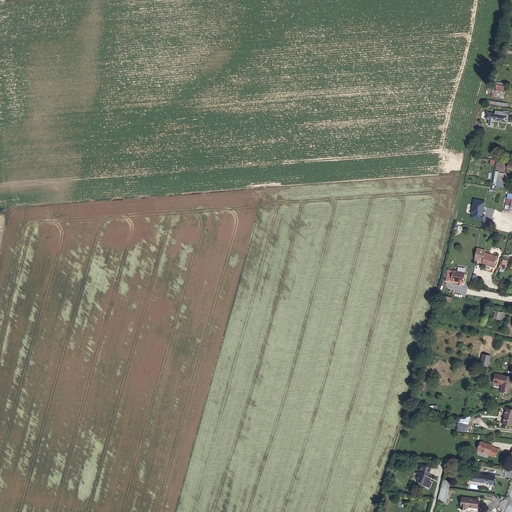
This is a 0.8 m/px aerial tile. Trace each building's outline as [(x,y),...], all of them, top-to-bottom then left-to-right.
[(499,105),(501,93),(492,92),(489,104),(499,105)] [(505,115),(498,114),(498,117),(490,116),(484,115),(483,121),(487,122),(492,122),(503,125),(505,115)] [(497,165),(496,171),(505,173),(507,167),(497,165)] [(493,185),(505,186),(506,173),(494,172),(493,185)] [(488,212),(486,219),(497,222),(499,216),(488,212)] [(476,260),(478,250),(476,249),(473,262),(481,264),(482,262),(476,260)] [(482,262),(484,251),(478,250),(476,260),(482,262)] [(496,256),(484,253),(481,264),(494,267),(496,256)] [(463,284),(466,273),(453,270),(451,282),(455,283),(456,282),(463,284)] [(493,318),(500,320),(502,311),(495,309),(493,318)] [(483,352),(479,364),(487,366),(491,355),(483,352)] [(502,384),(500,392),(508,394),(511,377),(495,374),(493,382),(502,384)] [(425,401),(427,394),(421,392),(419,399),(425,401)] [(511,411),(507,410),(503,425),(511,427),(511,411)] [(457,430),(464,431),(465,427),(468,428),(470,416),(459,414),(457,430)] [(493,445),(481,441),(477,450),(489,454),(489,456),(494,458),(497,449),(492,447),(493,445)] [(433,463),(424,460),(418,477),(422,479),(422,480),(422,482),(427,483),(430,475),(428,475),(430,470),(433,463)] [(493,489),(493,487),(495,478),(495,476),(489,475),(489,477),(480,475),(481,473),(473,472),(473,474),(470,475),(470,478),(471,481),(479,482),(478,483),(486,484),(485,487),(493,489)] [(442,488),(439,500),(444,501),(447,489),(442,488)] [(476,508),(477,500),(461,498),(459,508),(465,509),(466,506),(476,508)]
